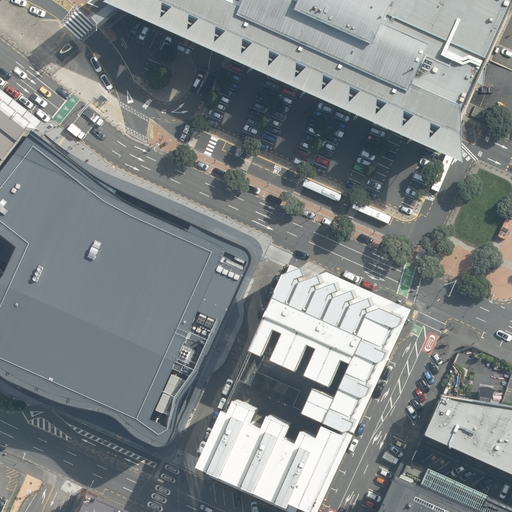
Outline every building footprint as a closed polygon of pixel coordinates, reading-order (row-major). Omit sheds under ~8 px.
[(88,3),(101,9),(110,1),(111,0),(91,0),(89,2),(88,3)] [(511,0),(111,0),(110,1),(101,9),(92,17),(103,29),(111,23),(119,15),(127,9),(183,34),(214,47),(234,57),(256,67),(312,92),(365,116),(419,139),(440,149),(467,161),(465,131),(465,121),(464,116),(470,103),(480,82),(486,85),(488,68),(489,61),(511,9),(511,0)] [(0,175),(41,123),(42,121),(0,88),(0,175)] [(39,131),(0,180),(0,234),(17,248),(7,269),(12,272),(0,287),(0,367),(4,370),(14,377),(33,386),(145,437),(158,443),(164,444),(169,444),(174,442),(177,439),(194,401),(197,395),(200,388),(208,370),(233,311),(257,257),(254,248),(126,192),(111,184),(98,175),(78,162),(69,154),(59,146),(39,131)] [(197,395),(194,401),(197,402),(208,376),(218,368),(226,359),(231,352),(242,326),(243,321),(244,316),(244,310),(244,303),(243,298),(262,256),(262,249),(261,246),(259,243),(256,240),(251,236),(109,174),(91,165),(76,156),(61,146),(59,146),(69,154),(78,162),(98,175),(111,184),(126,192),(254,248),(257,257),(233,311),(208,370),(200,388),(197,395)] [(496,234),(505,238),(511,222),(511,220),(503,216),(496,234)] [(0,282),(9,272),(0,264),(0,282)] [(356,431),(411,310),(328,272),(309,279),(306,271),(292,280),(270,327),(258,354),(267,358),(278,331),(287,335),(275,362),(301,373),(312,347),(321,351),(309,377),(334,389),(346,362),(354,366),(340,398),(317,388),(306,415),(328,424),(349,433),(356,431)] [(258,354),(238,402),(233,414),(255,425),(267,430),(289,440),(300,446),(316,453),(322,440),(327,428),(328,424),(340,398),(354,366),(346,362),(321,351),(312,347),(287,335),(278,331),(270,327),(258,354)] [(33,386),(14,377),(10,384),(22,392),(141,445),(145,437),(33,386)] [(511,404),(440,391),(423,433),(511,471),(511,404)] [(348,437),(327,428),(322,440),(306,433),(300,446),(289,440),(294,428),(272,418),(267,430),(255,425),(261,412),(238,402),(233,414),(214,463),(211,472),(211,474),(210,477),(288,511),(297,511),(299,508),(308,511),(319,511),(354,435),(350,434),(348,437)] [(511,511),(511,503),(405,457),(380,511),(511,511)] [(112,511),(75,496),(68,511),(112,511)]
